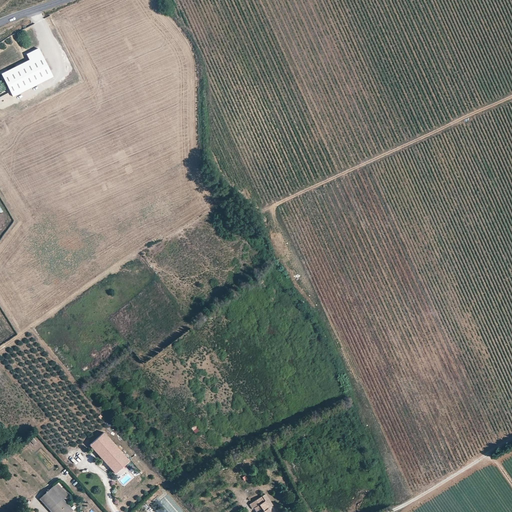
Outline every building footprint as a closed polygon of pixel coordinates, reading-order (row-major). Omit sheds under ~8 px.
[(46,64),(38,48),(27,54),(29,60),(1,74),(12,96),(52,77),(46,64)] [(0,100),(8,98),(4,86),(0,87),(0,100)] [(142,354),(186,324),(179,315),(175,310),(172,306),(128,336),(132,341),(136,347),(137,346),(142,354)] [(89,445),(115,473),(129,460),(103,432),(89,445)] [(40,499),(51,511),(72,511),(74,510),(64,499),(67,497),(56,484),(40,499)] [(261,496),(248,505),(251,509),(252,508),(254,511),(269,511),(270,511),(268,511),(266,508),(267,507),(263,501),(264,500),(261,496)]
